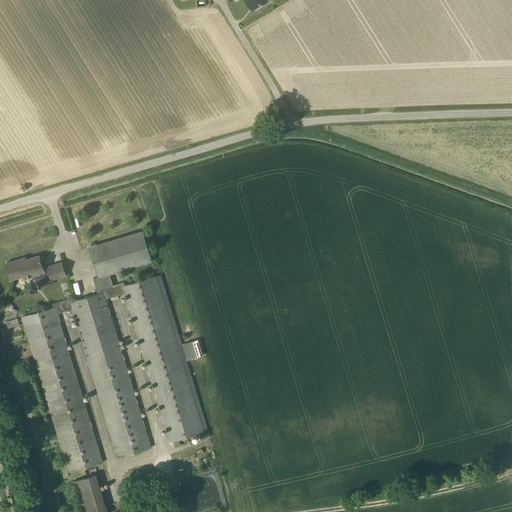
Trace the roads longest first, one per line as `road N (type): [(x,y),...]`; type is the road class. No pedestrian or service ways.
road 1 (unclassified): [(0,213),(320,118),(511,115)]
road 2 (track): [(511,473),(328,511)]
